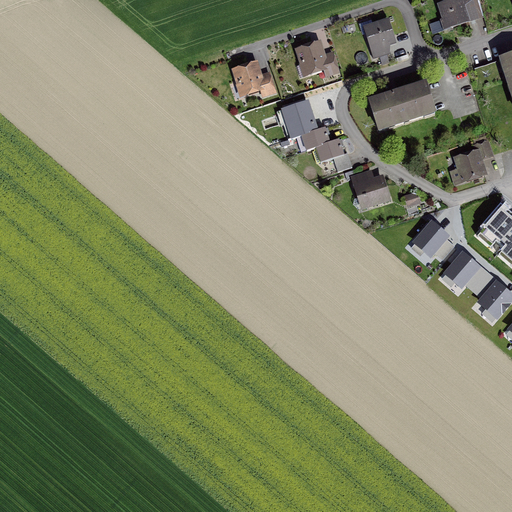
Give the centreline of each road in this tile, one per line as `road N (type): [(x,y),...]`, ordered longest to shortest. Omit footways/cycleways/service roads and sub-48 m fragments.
road 1 (residential): [(422,59),(351,83),(339,106),(350,131),(443,201),(505,182)]
road 2 (residential): [(422,59),(409,10),(390,1),(234,52)]
